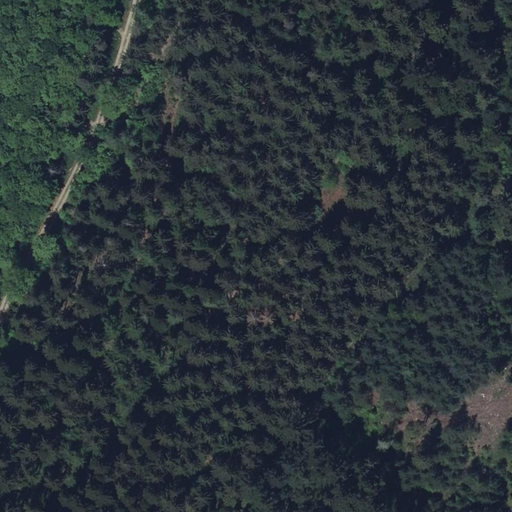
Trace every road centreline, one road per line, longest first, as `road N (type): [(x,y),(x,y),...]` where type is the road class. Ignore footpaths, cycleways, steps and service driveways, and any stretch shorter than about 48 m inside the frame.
road 1 (track): [(22,511),(99,476),(192,372),(285,231),(464,0)]
road 2 (track): [(8,511),(48,474),(86,390),(127,271),(199,0)]
road 3 (track): [(0,349),(92,170),(145,0)]
